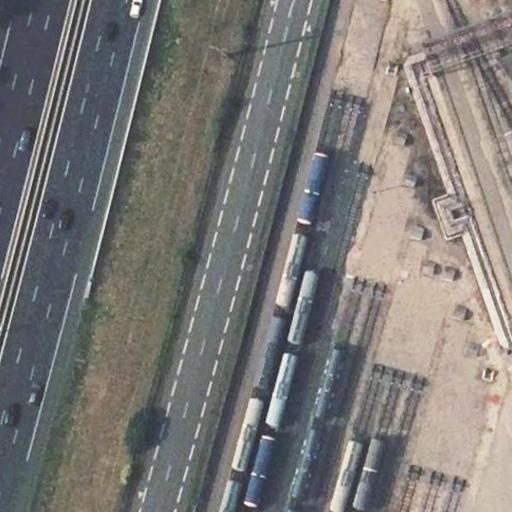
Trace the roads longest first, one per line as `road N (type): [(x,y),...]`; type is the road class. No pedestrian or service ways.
road 1 (secondary): [(293,0),(156,511)]
road 2 (motorway): [(0,461),(118,0)]
road 3 (motorway): [(43,0),(0,173)]
